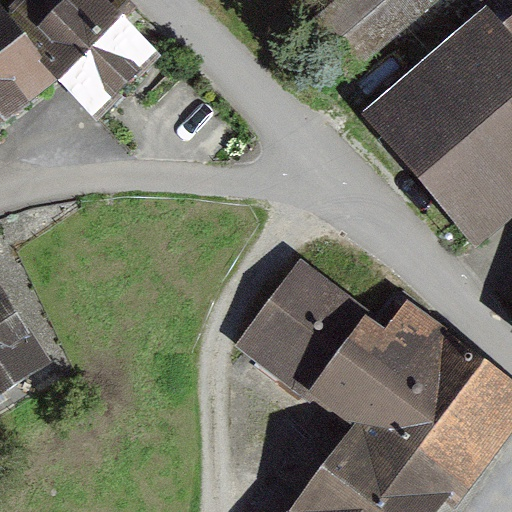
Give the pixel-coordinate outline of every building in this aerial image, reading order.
[(70,77),(125,27),(100,0),(5,0),(2,3),(70,77)] [(378,81),(471,0),(348,0),(325,20),(378,81)] [(511,22),(493,1),(363,112),(483,252),(511,227),(511,22)] [(0,144),(69,88),(0,4),(0,144)] [(306,404),(368,319),(301,270),(239,355),(306,404)] [(0,408),(49,375),(0,302),(0,408)] [(453,511),(511,430),(511,385),(415,311),(395,339),(368,319),(306,404),(356,439),(302,511),(434,511),(443,501),(453,511)]
